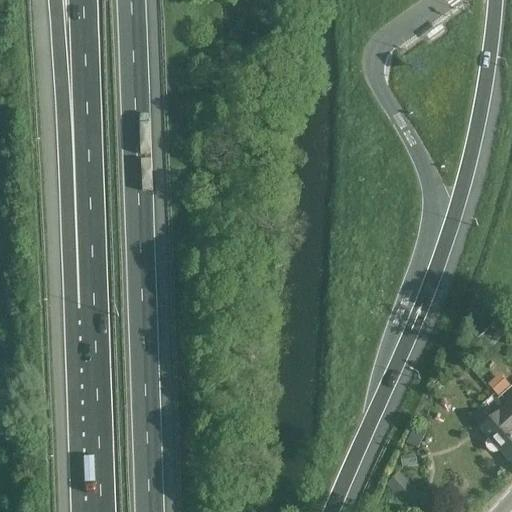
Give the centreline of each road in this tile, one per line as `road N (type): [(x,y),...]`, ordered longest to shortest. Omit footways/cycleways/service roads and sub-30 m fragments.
road 1 (motorway): [(331,511),(448,234),(478,119),(495,0)]
road 2 (motorway): [(150,511),(135,0)]
road 3 (motorway): [(86,109),(99,511)]
